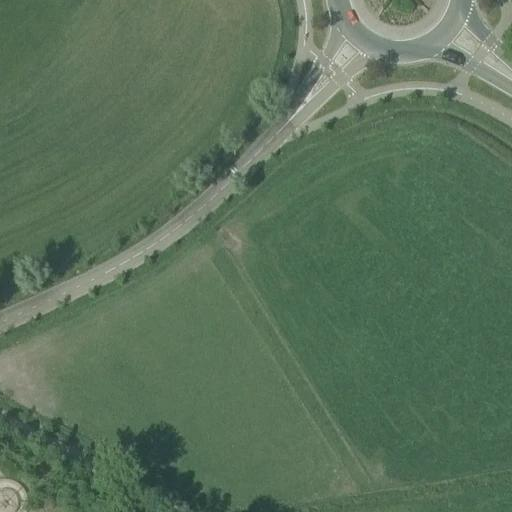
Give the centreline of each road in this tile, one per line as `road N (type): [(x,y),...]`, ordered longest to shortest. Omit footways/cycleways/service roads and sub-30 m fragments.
road 1 (unclassified): [(0,324),(148,250),(197,216),(303,104)]
road 2 (track): [(0,418),(170,511)]
